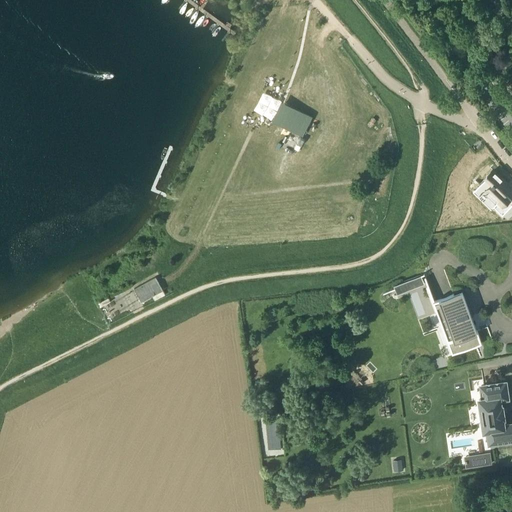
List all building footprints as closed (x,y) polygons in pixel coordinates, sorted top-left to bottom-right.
[(510,0),(503,0),(508,11),(511,8),(511,0),(511,1),(510,0)] [(312,114),(283,101),(275,120),(304,132),(312,114)] [(484,179),(476,184),(490,205),(485,208),(492,219),(507,209),(506,207),(505,208),(496,195),(504,189),(499,182),(493,174),(492,172),(483,178),(484,179)] [(421,275),(394,285),(397,294),(424,283),(421,275)] [(163,290),(162,287),(156,277),(134,288),(141,302),(163,290)] [(434,301),(433,301),(439,317),(446,315),(455,338),(453,339),(453,340),(448,341),(452,353),(482,343),(477,330),(475,331),(470,317),(472,316),(473,315),(465,293),(463,293),(462,291),(454,294),(434,301)] [(100,307),(111,301),(109,297),(98,303),(100,307)] [(508,398),(505,382),(494,384),(487,385),(488,398),(480,399),(481,407),(479,407),(482,423),(483,423),(484,431),(488,430),(490,443),(511,439),(511,423),(504,425),(503,417),(504,417),(502,406),(501,406),(500,399),(508,398)] [(490,452),(464,456),(466,468),(492,464),(490,452)]
